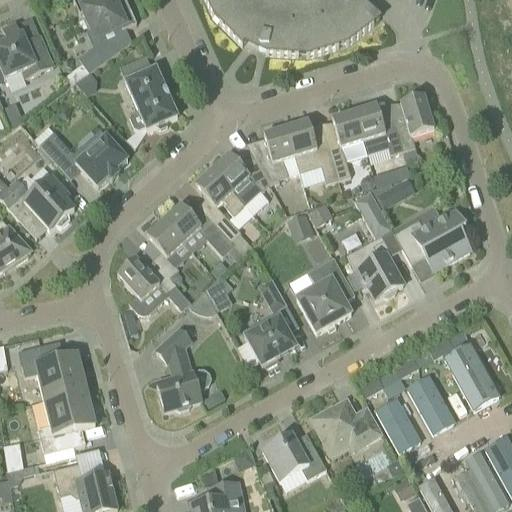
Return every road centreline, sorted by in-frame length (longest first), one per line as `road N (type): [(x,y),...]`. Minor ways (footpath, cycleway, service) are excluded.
road 1 (residential): [(505,278),(448,92),(426,68),(392,71),(222,126)]
road 2 (residential): [(146,474),(505,278)]
road 3 (residential): [(222,126),(106,233),(93,257),(95,303)]
road 4 (residential): [(95,303),(146,474)]
road 5 (residential): [(163,0),(222,126)]
